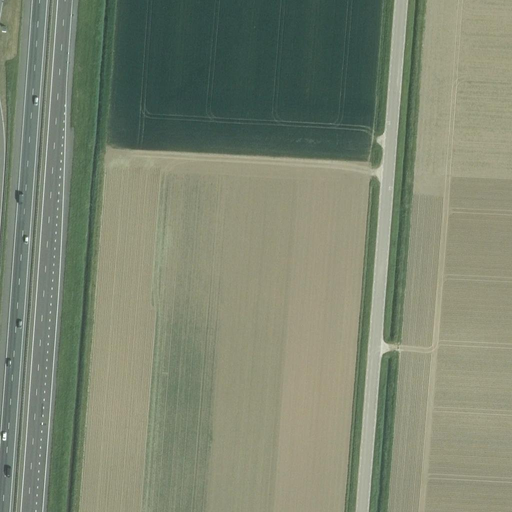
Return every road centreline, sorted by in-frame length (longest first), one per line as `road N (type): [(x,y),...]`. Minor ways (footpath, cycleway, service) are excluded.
road 1 (unclassified): [(362,511),(401,0)]
road 2 (motorway): [(39,0),(2,511)]
road 3 (motorway): [(28,511),(64,0)]
